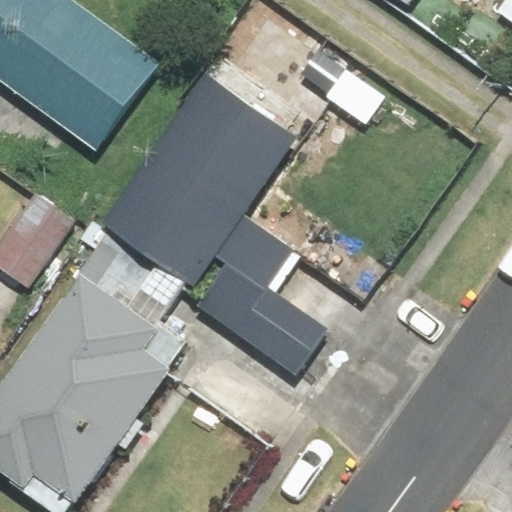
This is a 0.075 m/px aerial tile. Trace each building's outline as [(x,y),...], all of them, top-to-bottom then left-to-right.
[(84,0),(0,0),(0,71),(107,151),(171,64),(84,0)] [(426,0),(409,0),(421,8),(426,0)] [(511,0),(505,0),(496,13),(511,25),(511,0)] [(387,89),(334,51),(310,84),(363,122),(387,89)] [(243,220),(301,138),(211,75),(108,221),(198,284),(215,259),(223,264),(192,308),(290,377),(324,329),(270,292),(295,256),(243,220)] [(77,227),(32,195),(0,239),(0,269),(31,292),(77,227)] [(175,331),(92,274),(0,406),(0,460),(43,490),(52,476),(93,504),(186,369),(160,351),(175,331)]
